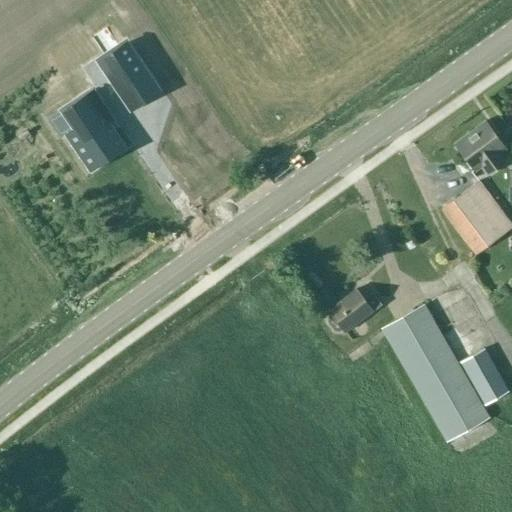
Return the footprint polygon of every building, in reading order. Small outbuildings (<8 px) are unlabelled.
[(99,61),(118,90),(145,72),(126,42),(99,61)] [(192,90),(169,101),(184,133),(207,122),(192,90)] [(68,132),(93,168),(123,147),(100,113),(104,110),(92,91),(64,110),(75,127),(68,132)] [(145,156),(168,142),(150,115),(143,119),(127,129),(145,156)] [(454,143),(469,164),(474,170),(480,167),(487,177),(498,169),(491,159),(505,149),(500,142),(485,120),(454,143)] [(138,182),(129,169),(132,166),(122,151),(95,170),(105,185),(115,198),(114,198),(127,217),(151,201),(138,182)] [(203,159),(203,178),(214,178),(214,158),(203,159)] [(511,277),(511,246),(503,234),(511,226),(511,225),(478,181),(441,208),(475,254),(464,262),(489,295),(511,277)] [(117,242),(127,256),(139,246),(128,233),(117,242)] [(339,331),(342,328),(345,332),(381,304),(372,292),(363,298),(355,288),(328,309),(331,314),(328,316),(328,321),(334,330),(339,331)] [(424,305),(382,329),(446,440),(488,416),(424,305)] [(484,348),(460,361),(485,404),(508,391),(484,348)]
